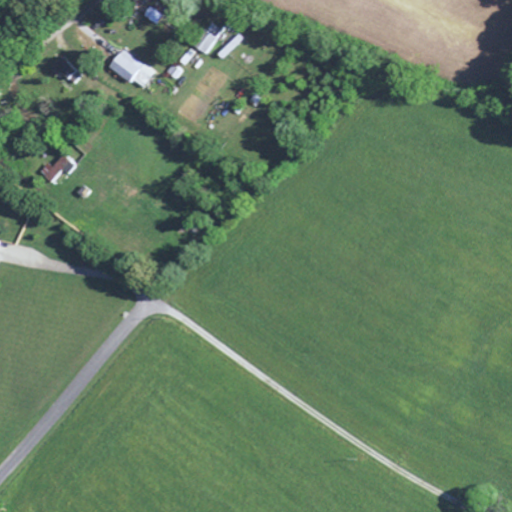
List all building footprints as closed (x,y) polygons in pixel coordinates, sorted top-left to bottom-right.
[(146,20),(161,28),(166,18),(151,10),(146,20)] [(196,53),(208,58),(219,31),(208,27),(196,53)] [(144,93),(156,76),(124,54),(113,71),(144,93)] [(55,77),(60,72),(71,83),(79,76),(63,59),(50,72),(55,77)] [(68,177),(75,168),(64,158),(53,170),(48,167),(40,176),(52,186),(63,173),(68,177)]
